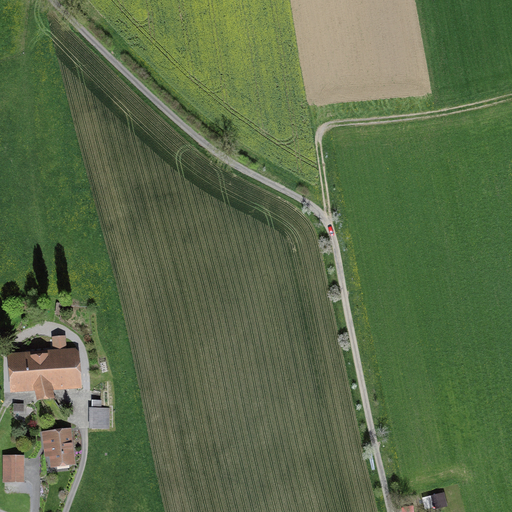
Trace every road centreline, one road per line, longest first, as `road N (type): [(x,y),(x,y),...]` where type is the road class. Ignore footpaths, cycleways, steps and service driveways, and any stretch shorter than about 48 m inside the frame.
road 1 (unclassified): [(52,0),(173,113),(291,196),(330,237),(393,511)]
road 2 (track): [(330,237),(322,128),(511,96)]
